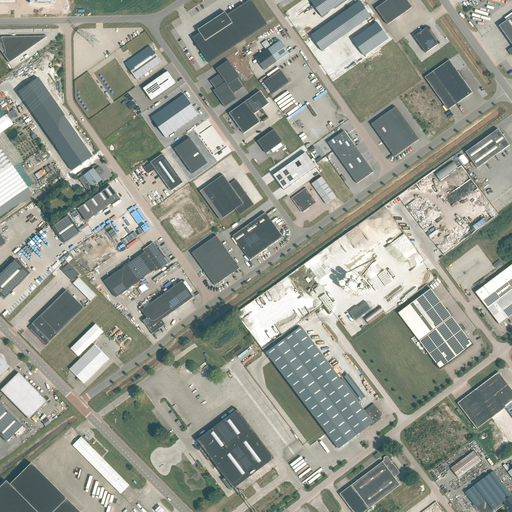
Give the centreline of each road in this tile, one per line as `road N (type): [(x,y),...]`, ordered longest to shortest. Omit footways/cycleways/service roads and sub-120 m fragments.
road 1 (unclassified): [(66,20),(71,105),(212,304)]
road 2 (unclassified): [(151,19),(300,239)]
road 3 (unclassified): [(391,174),(269,0)]
road 4 (unclassified): [(212,304),(75,402)]
road 5 (unclassified): [(183,511),(75,402)]
road 6 (unclassified): [(507,90),(391,174)]
road 7 (unclassified): [(281,511),(391,431)]
road 8 (unclassified): [(406,420),(326,314)]
road 9 (unclassified): [(500,350),(426,250)]
